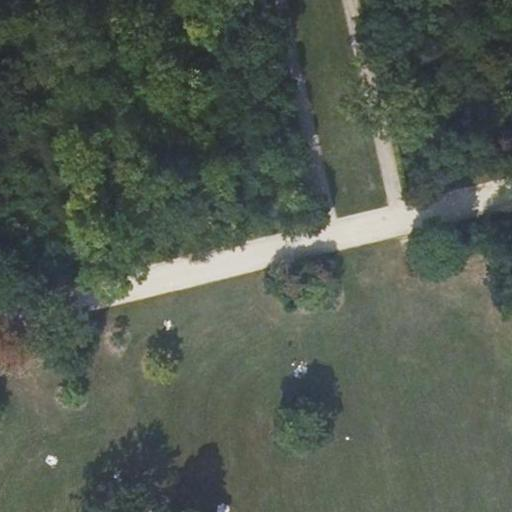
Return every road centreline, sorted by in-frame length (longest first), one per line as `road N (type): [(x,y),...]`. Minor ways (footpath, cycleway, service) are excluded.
road 1 (track): [(0,326),(326,244)]
road 2 (track): [(269,0),(326,244)]
road 3 (track): [(398,225),(346,0)]
road 4 (track): [(326,244),(511,195)]
